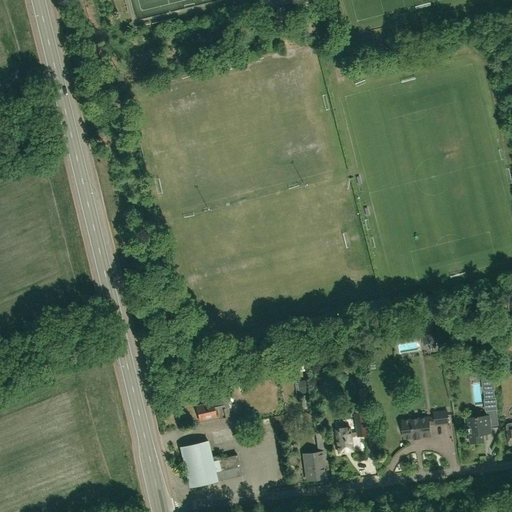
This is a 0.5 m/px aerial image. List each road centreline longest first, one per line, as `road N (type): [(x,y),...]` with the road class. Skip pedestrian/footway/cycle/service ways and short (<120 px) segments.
road 1 (secondary): [(159,511),(38,0)]
road 2 (unclassified): [(173,511),(511,464)]
